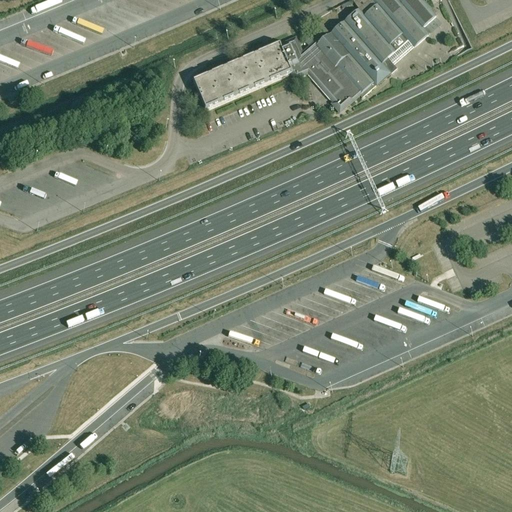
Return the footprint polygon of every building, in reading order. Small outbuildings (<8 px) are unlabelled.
[(156,12),(159,5),(146,0),(124,0),(122,7),(149,17),(152,10),(156,12)] [(281,46),(193,83),(206,112),(291,76),(294,82),(308,76),(310,79),(330,102),(332,104),(331,105),(339,114),(340,116),(347,110),(361,98),(362,100),(376,88),(377,88),(397,70),(393,66),(413,48),(414,49),(415,49),(430,35),(424,29),(437,17),(422,0),(354,0),(352,1),(354,5),(359,10),(331,35),(327,31),(321,37),(318,40),(303,53),(302,51),(297,39),(296,39),(294,40),(290,42),(281,46)] [(340,11),(336,1),(308,12),(312,22),(340,11)] [(29,9),(7,18),(9,24),(32,14),(29,9)] [(315,27),(313,28),(321,37),(327,31),(320,23),(317,25),(315,27)] [(429,60),(420,61),(420,69),(429,69),(429,60)] [(412,77),(414,69),(405,67),(404,75),(412,77)] [(88,173),(97,176),(99,171),(90,167),(88,173)] [(358,322),(355,329),(387,341),(389,334),(358,322)] [(464,324),(466,333),(475,331),(472,322),(464,324)]
